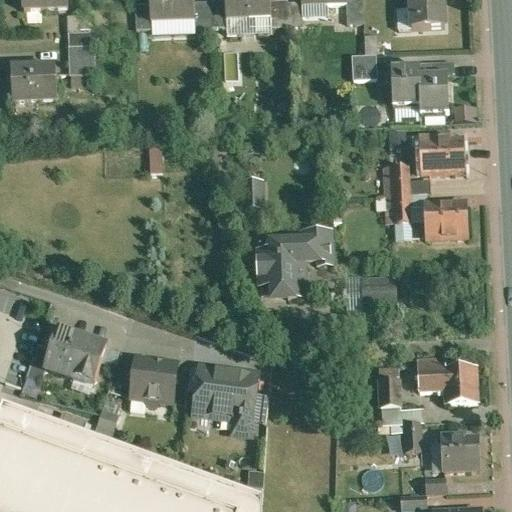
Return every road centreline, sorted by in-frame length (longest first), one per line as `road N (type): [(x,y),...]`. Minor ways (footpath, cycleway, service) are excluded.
road 1 (unknown): [(315,250),(327,338),(342,348),(501,346)]
road 2 (residential): [(0,280),(213,353)]
road 3 (tertiary): [(502,0),(511,181)]
